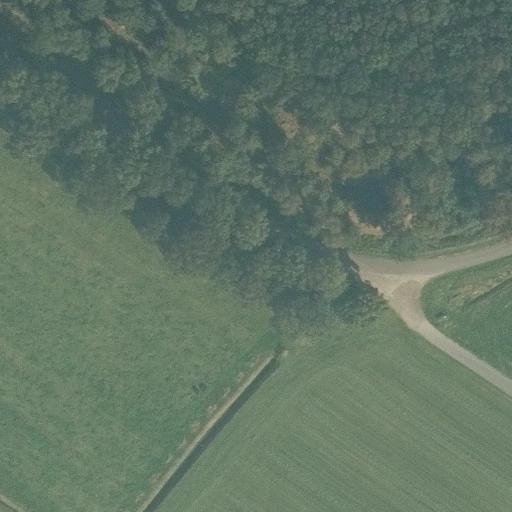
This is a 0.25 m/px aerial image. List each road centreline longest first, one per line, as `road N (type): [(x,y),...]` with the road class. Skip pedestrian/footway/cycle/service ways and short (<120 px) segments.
road 1 (unclassified): [(0,47),(310,250),(361,264),(425,267),(511,245)]
road 2 (track): [(164,511),(279,373),(404,300)]
